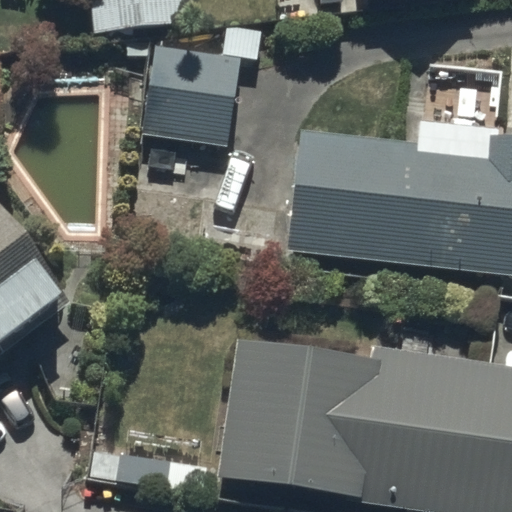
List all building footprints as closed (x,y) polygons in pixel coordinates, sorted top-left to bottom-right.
[(88,0),(92,35),(102,34),(103,47),(125,44),(127,63),(152,60),(149,43),(134,45),(133,33),(189,26),(185,0),(88,0)] [(224,58),(156,48),(143,140),(225,151),(237,59),(257,62),(260,35),(227,31),(224,58)] [(508,77),(432,68),(420,151),(303,135),(288,257),(511,284),(511,144),(500,143),(508,77)] [(0,358),(73,299),(0,210),(0,358)] [(370,361),(237,341),(216,484),(404,511),(511,511),(511,370),(372,350),(370,361)] [(204,468),(118,456),(115,484),(200,496),(204,468)]
